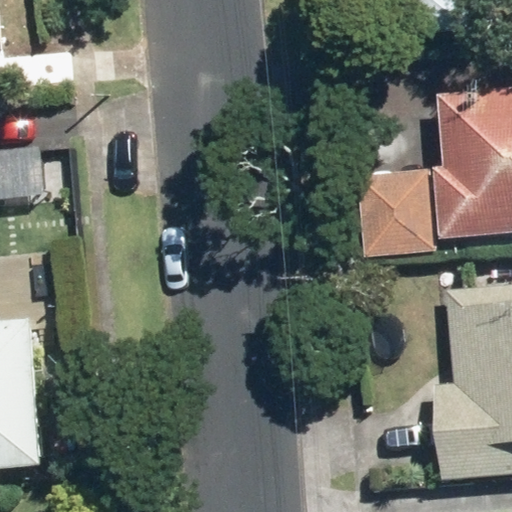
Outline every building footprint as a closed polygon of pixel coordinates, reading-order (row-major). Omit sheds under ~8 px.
[(402,0),(405,37),(476,32),(473,0),(402,0)] [(443,168),(449,240),(511,234),(511,89),(446,95),(453,168),(443,168)] [(363,175),(370,257),(443,251),(436,169),(363,175)] [(437,386),(446,482),(511,475),(511,282),(450,288),(459,384),(437,386)] [(0,481),(41,478),(31,322),(0,324),(0,481)]
